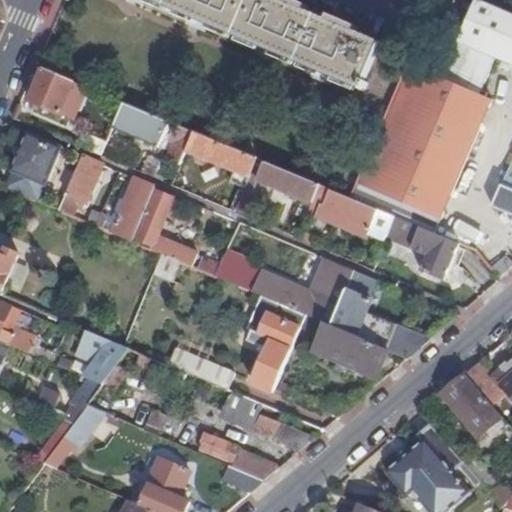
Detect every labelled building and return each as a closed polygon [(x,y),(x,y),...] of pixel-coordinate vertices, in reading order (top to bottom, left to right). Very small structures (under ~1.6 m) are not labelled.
[(155,0),(362,88),(363,86),(368,88),(370,82),(366,80),(382,42),(350,29),(352,24),(339,18),(336,23),(300,8),(302,3),(295,0),(288,0),(287,2),(281,0),(155,0)] [(409,0),(433,10),(437,0),(409,0)] [(464,41),(500,56),(511,61),(511,13),(482,1),(464,41)] [(500,56),(464,41),(448,79),(483,95),(500,56)] [(483,95),(448,79),(411,62),(353,197),(399,216),(438,233),(495,101),(483,95)] [(78,81),(46,68),(32,101),(63,115),(78,81)] [(171,160),(183,165),(189,150),(197,132),(185,127),(181,136),(132,116),(125,131),(162,147),(167,137),(179,142),(171,160)] [(69,141),(104,156),(108,144),(74,129),(69,141)] [(189,150),(252,177),(260,158),(197,132),(189,150)] [(14,173),(8,188),(40,202),(47,186),(48,187),(64,148),(30,133),(14,172),(14,173)] [(90,204),(106,166),(85,156),(69,195),(90,204)] [(252,177),(239,208),(248,212),(256,194),(258,195),(264,181),(316,202),(317,199),(323,184),(260,158),(252,177)] [(115,233),(135,242),(157,187),(138,179),(115,233)] [(372,233),(389,240),(390,238),(399,216),(353,197),(323,184),(317,199),(334,206),(332,211),(356,221),(352,229),(370,237),(372,233)] [(511,187),(507,186),(497,209),(511,215),(511,187)] [(166,255),(186,264),(199,269),(203,261),(197,258),(199,254),(159,238),(176,199),(160,193),(140,238),(156,245),(154,250),(166,255)] [(316,202),(312,212),(329,219),(332,211),(334,206),(317,199),(316,202)] [(332,211),(329,219),(352,229),(356,221),(332,211)] [(399,216),(390,238),(430,255),(424,271),(447,281),(463,243),(438,233),(399,216)] [(242,223),(217,277),(232,283),(256,229),(242,223)] [(0,293),(4,296),(21,256),(9,250),(5,256),(0,254),(0,293)] [(166,255),(158,275),(177,284),(186,264),(166,255)] [(494,269),(502,279),(511,270),(511,262),(507,257),(494,269)] [(261,272),(253,292),(263,296),(308,315),(322,321),(334,326),(358,272),(327,259),(311,293),(261,272)] [(391,350),(409,358),(433,339),(369,312),(374,301),(369,299),(378,280),(358,272),(334,326),(391,350)] [(274,394),(276,391),(308,315),(263,296),(257,310),(260,312),(251,330),(253,331),(262,334),(257,345),(270,351),(255,385),(274,394)] [(14,307),(0,300),(0,338),(32,353),(37,342),(15,333),(10,331),(13,325),(7,322),(14,307)] [(15,333),(24,311),(14,307),(7,322),(13,325),(10,331),(15,333)] [(379,377),(391,350),(334,326),(322,321),(320,327),(326,329),(317,351),(379,377)] [(87,376),(105,385),(121,364),(131,349),(126,347),(87,331),(78,355),(97,362),(87,376)] [(249,341),(257,345),(262,334),(253,331),(249,341)] [(0,364),(3,365),(10,349),(0,344),(0,364)] [(131,349),(121,364),(131,371),(165,386),(173,366),(171,365),(131,349)] [(171,365),(173,366),(230,391),(238,374),(178,350),(171,365)] [(497,409),(511,425),(511,423),(511,403),(496,385),(500,381),(482,361),(467,374),(497,409)] [(121,364),(105,385),(116,392),(131,371),(121,364)] [(489,416),(497,409),(467,374),(445,393),(468,420),(482,408),(489,416)] [(92,402),(90,405),(108,412),(119,394),(116,392),(105,385),(92,402)] [(67,419),(77,423),(90,405),(92,402),(89,399),(86,402),(85,402),(81,406),(76,404),(67,419)] [(196,445),(205,425),(156,404),(147,424),(196,445)] [(259,426),(299,452),(317,436),(264,415),(259,426)] [(36,461),(45,465),(47,463),(77,423),(67,419),(36,461)] [(416,452),(460,504),(473,493),(457,473),(464,467),(472,477),(476,474),(434,426),(421,437),(426,444),(416,452)] [(231,465),(267,480),(282,467),(241,449),(242,447),(208,433),(202,448),(233,461),(231,465)] [(404,462),(414,453),(411,450),(402,459),(404,462)] [(433,511),(449,511),(460,504),(416,452),(414,453),(404,462),(391,473),(410,496),(416,491),(433,511)] [(158,511),(186,511),(191,501),(184,498),(194,473),(163,460),(142,505),(158,511)] [(225,480),(252,492),(267,480),(231,465),(225,480)] [(158,511),(142,505),(131,500),(124,511),(158,511)]
